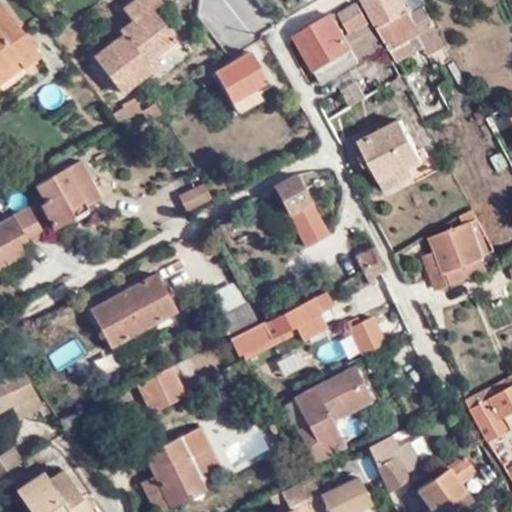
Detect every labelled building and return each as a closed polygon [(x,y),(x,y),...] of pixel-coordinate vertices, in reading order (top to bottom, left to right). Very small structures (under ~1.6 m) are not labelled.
[(0,0),(0,56),(13,48),(19,56),(35,45),(0,0)] [(123,88),(154,65),(148,57),(156,50),(176,35),(153,4),(158,0),(130,0),(124,5),(134,18),(122,28),(124,30),(95,53),(123,88)] [(420,36),(437,27),(427,8),(409,15),(401,0),(362,0),(389,51),(411,40),(420,36)] [(337,13),(343,23),(362,13),(356,2),(337,13)] [(343,23),(338,27),(357,60),(383,47),(364,13),(362,13),(343,23)] [(330,14),(294,35),(322,83),(357,60),(338,27),(330,14)] [(437,27),(420,36),(425,46),(430,54),(447,46),(437,27)] [(420,36),(411,40),(416,50),(425,46),(420,36)] [(416,50),(411,40),(389,51),(394,61),(405,56),(416,50)] [(0,69),(19,56),(13,48),(0,56),(0,69)] [(163,58),(156,50),(148,57),(154,65),(163,58)] [(215,70),(237,111),(260,98),(254,86),(265,80),(250,50),(215,70)] [(406,91),(399,78),(389,84),(396,97),(406,91)] [(358,83),(343,91),(350,107),(366,97),(358,83)] [(160,107),(156,96),(142,105),(146,114),(160,107)] [(134,97),(112,108),(119,117),(139,106),(134,97)] [(511,108),(511,101),(496,110),(499,116),(511,108)] [(500,118),(499,116),(496,110),(484,116),(489,124),(500,118)] [(356,139),(377,178),(405,162),(418,156),(396,116),(356,139)] [(499,153),(489,158),(495,171),(505,166),(499,153)] [(36,177),(57,221),(74,213),(70,206),(100,191),(82,154),(36,177)] [(411,173),(405,162),(377,178),(382,188),(411,173)] [(273,185),(288,212),(309,203),(294,174),(273,185)] [(184,207),(210,196),(202,179),(176,191),(184,207)] [(28,200),(0,214),(0,256),(22,245),(18,239),(16,234),(24,230),(26,235),(42,227),(28,200)] [(316,216),(309,203),(288,212),(295,227),(316,216)] [(474,223),(470,212),(467,213),(458,217),(462,227),(428,239),(433,253),(421,258),(433,291),(463,279),(459,268),(480,260),(468,225),(474,223)] [(487,257),(474,223),(468,225),(480,260),(487,257)] [(18,239),(26,235),(24,230),(16,234),(18,239)] [(358,252),(365,268),(366,267),(380,260),(381,260),(373,245),(358,252)] [(385,270),(380,260),(366,267),(370,277),(385,270)] [(484,271),(480,260),(459,268),(463,279),(484,271)] [(88,303),(106,340),(173,307),(154,269),(88,303)] [(261,320),(256,323),(227,337),(235,354),(320,312),(320,311),(331,305),(324,292),(262,323),(261,320)] [(227,337),(256,323),(246,302),(217,317),(227,337)] [(347,330),(361,360),(389,346),(375,317),(347,330)] [(322,363),(349,355),(344,338),(317,346),(322,363)] [(277,365),(285,379),(308,366),(300,352),(277,365)] [(255,355),(246,359),(252,371),(261,367),(255,355)] [(237,390),(255,382),(241,362),(227,369),(237,390)] [(14,408),(41,395),(18,363),(0,372),(0,412),(13,405),(14,408)] [(296,428),(314,464),(346,448),(332,419),(371,401),(353,364),(292,396),(305,424),(296,428)] [(182,395),(168,366),(137,382),(145,399),(142,402),(147,413),(155,409),(162,406),(182,395)] [(511,429),(505,415),(511,411),(511,375),(466,400),(489,441),(511,429)] [(38,397),(14,408),(20,419),(43,407),(38,397)] [(165,412),(162,406),(155,409),(157,416),(165,412)] [(67,431),(78,447),(99,437),(85,408),(59,421),(67,431)] [(273,423),(266,427),(276,447),(283,443),(273,423)] [(221,472),(201,427),(181,437),(200,481),(221,472)] [(395,447),(390,433),(368,445),(388,490),(408,478),(406,472),(420,465),(411,447),(401,452),(398,446),(395,447)] [(151,478),(165,509),(204,491),(181,437),(140,455),(151,478)] [(416,489),(432,511),(434,511),(466,490),(460,481),(476,470),(465,455),(416,489)] [(0,478),(8,472),(0,461),(0,478)] [(93,511),(65,470),(51,480),(45,471),(18,491),(32,511),(93,511)] [(318,491),(310,474),(295,481),(309,510),(322,504),(325,511),(342,511),(341,509),(348,507),(350,509),(368,500),(355,473),(318,491)] [(154,511),(158,511),(165,509),(151,478),(142,482),(154,511)] [(305,511),(309,510),(295,481),(280,489),(289,506),(276,511),(305,511)]
